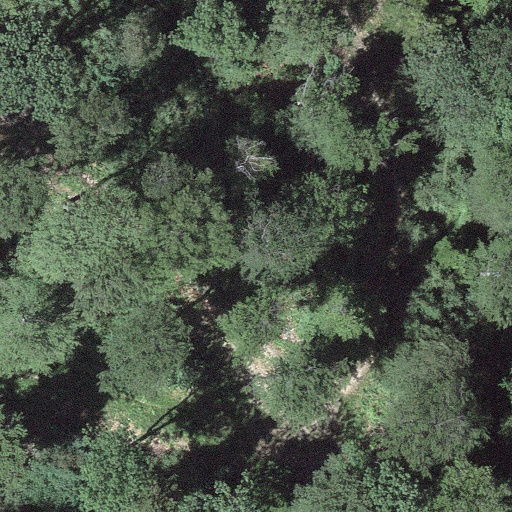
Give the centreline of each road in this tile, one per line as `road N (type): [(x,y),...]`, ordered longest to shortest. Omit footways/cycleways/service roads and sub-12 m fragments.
road 1 (track): [(292,419),(337,386),(364,331),(384,234),(372,79),(334,0)]
road 2 (track): [(0,363),(126,386),(217,418),(292,419)]
road 3 (track): [(381,511),(292,419)]
